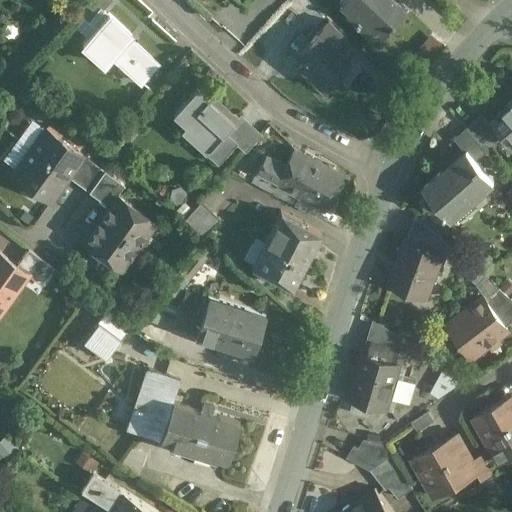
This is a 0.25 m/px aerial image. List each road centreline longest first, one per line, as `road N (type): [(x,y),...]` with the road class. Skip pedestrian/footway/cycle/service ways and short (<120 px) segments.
road 1 (residential): [(388,166),(274,511)]
road 2 (residential): [(161,0),(277,108),(388,166)]
road 3 (residential): [(504,12),(420,107),(388,166)]
